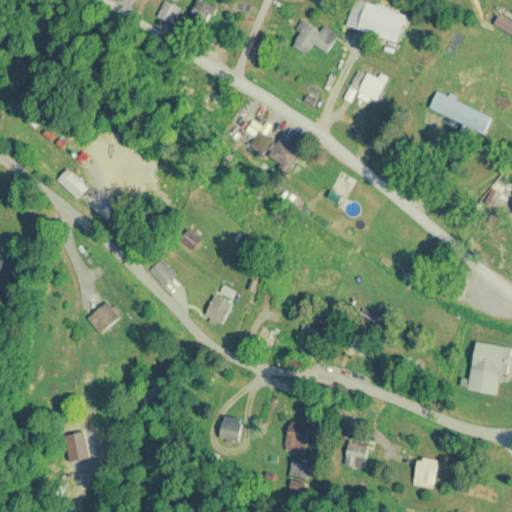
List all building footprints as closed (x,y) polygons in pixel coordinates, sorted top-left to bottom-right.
[(174,23),(182,8),(167,0),(166,0),(158,15),(174,23)] [(200,0),(189,17),(203,26),(215,8),(203,0),(200,0)] [(324,25),(321,30),(305,21),(291,44),(307,54),(313,43),(328,52),(339,34),(324,25)] [(378,100),(387,81),(359,68),(350,87),(378,100)] [(430,109),(486,133),(493,115),(437,92),(430,109)] [(286,175),(302,152),(284,138),(267,161),(286,175)] [(90,190),(69,168),(58,179),(80,200),(90,190)] [(194,250),(200,241),(188,231),(181,240),(194,250)] [(177,274),(162,259),(150,271),(165,286),(177,274)] [(240,298),(226,286),(204,311),(217,323),(240,298)] [(88,318),(102,334),(121,317),(107,301),(88,318)] [(280,352),(290,335),(269,322),(259,340),(280,352)] [(498,393),(500,373),(510,375),(511,354),(511,346),(475,342),(470,389),(498,393)] [(65,396),(85,396),(85,376),(65,376),(65,396)] [(221,439),(241,441),(244,419),(224,417),(221,439)] [(303,455),(312,426),(292,421),(283,449),(303,455)] [(368,443),(347,443),(347,467),(368,467),(368,443)] [(417,487),(437,487),(437,459),(417,459),(417,487)] [(306,480),(309,465),(294,462),(291,476),(306,480)]
